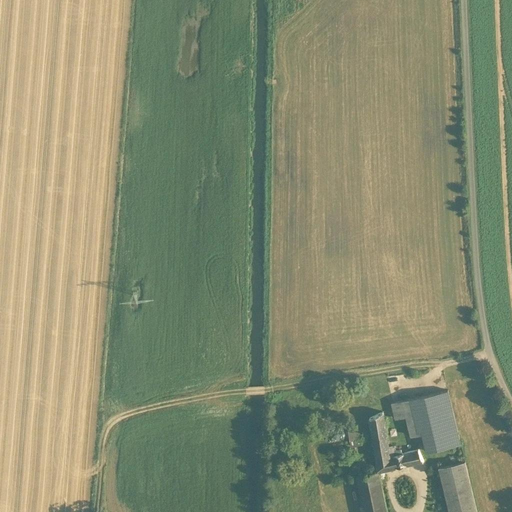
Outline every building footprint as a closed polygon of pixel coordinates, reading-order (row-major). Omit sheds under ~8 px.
[(447,389),(402,399),(406,415),(410,434),(414,433),(426,451),(460,442),(447,389)] [(395,417),(406,415),(402,399),(391,401),(395,417)] [(401,451),(390,454),(389,446),(382,410),(368,416),(377,457),(378,469),(423,459),(417,448),(401,451)] [(351,439),(364,436),(362,430),(349,433),(351,439)] [(395,445),(389,446),(390,454),(401,451),(400,448),(396,449),(395,445)] [(439,467),(449,511),(477,511),(465,461),(439,467)] [(356,475),(358,482),(379,477),(378,469),(356,475)] [(358,482),(365,511),(387,511),(379,477),(358,482)]
